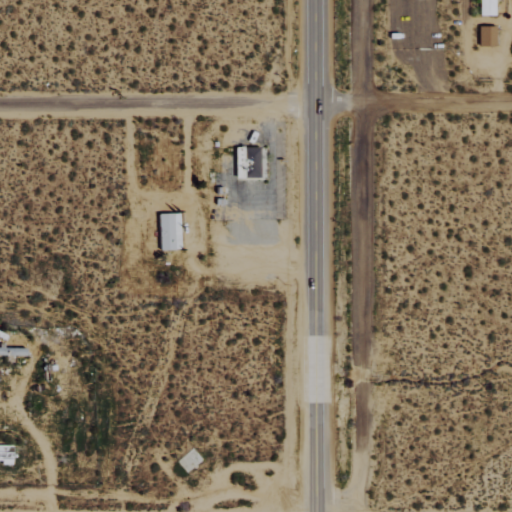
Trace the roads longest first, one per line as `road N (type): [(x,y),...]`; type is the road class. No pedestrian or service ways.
road 1 (track): [(352,511),(365,0)]
road 2 (primary): [(313,511),(311,0)]
road 3 (residential): [(0,105),(314,104)]
road 4 (track): [(348,105),(511,104)]
